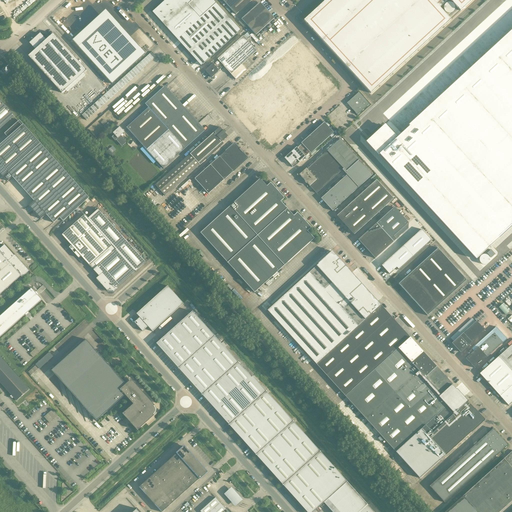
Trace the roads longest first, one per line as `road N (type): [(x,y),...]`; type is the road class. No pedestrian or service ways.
road 1 (unclassified): [(511,428),(269,159)]
road 2 (unknown): [(319,375),(418,479),(511,407)]
road 3 (unclassified): [(269,159),(347,90),(273,0)]
road 4 (unclassified): [(269,159),(129,0)]
road 5 (unclassified): [(65,511),(188,400)]
road 6 (unclassified): [(108,312),(0,189)]
road 7 (unclassified): [(288,511),(188,400)]
